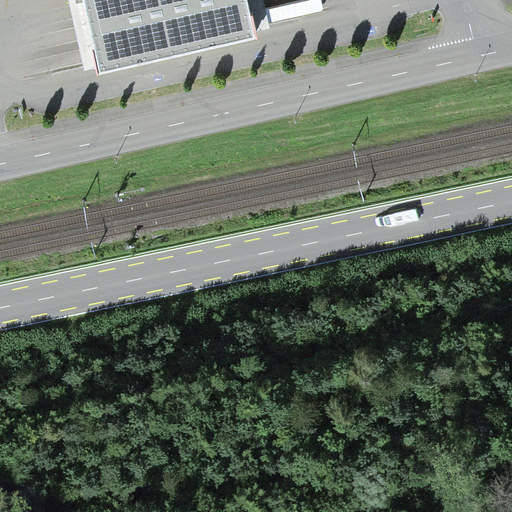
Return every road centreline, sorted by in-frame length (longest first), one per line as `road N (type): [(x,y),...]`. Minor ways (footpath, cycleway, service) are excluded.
road 1 (unclassified): [(511,48),(0,163)]
road 2 (primary): [(511,197),(0,303)]
